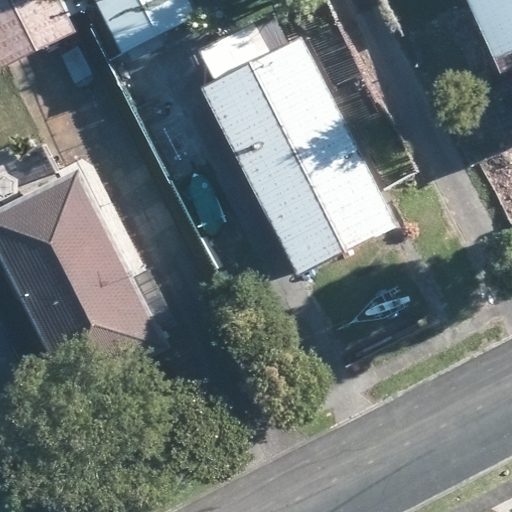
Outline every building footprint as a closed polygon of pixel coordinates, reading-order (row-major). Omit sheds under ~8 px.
[(89,10),(83,0),(0,0),(0,59),(7,73),(15,68),(82,34),(74,19),(89,10)] [(203,18),(194,0),(101,0),(129,57),(133,54),(139,66),(169,50),(164,40),(168,37),(174,49),(206,33),(200,20),(203,18)] [(511,0),(472,0),(508,77),(511,75),(511,0)] [(307,281),(407,229),(308,38),(296,45),(279,12),(220,42),(206,50),(223,82),(207,91),(307,281)] [(137,107),(152,136),(181,120),(167,92),(137,107)] [(180,351),(140,275),(86,170),(0,215),(0,250),(66,378),(79,402),(172,355),(180,351)]
